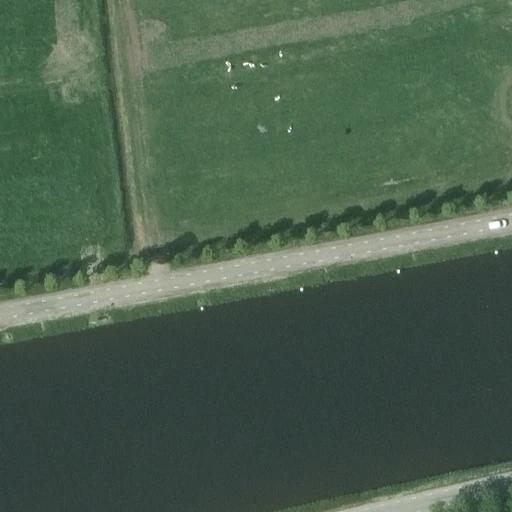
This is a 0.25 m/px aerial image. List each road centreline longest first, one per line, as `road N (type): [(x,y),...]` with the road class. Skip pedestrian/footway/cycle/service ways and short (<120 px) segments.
road 1 (tertiary): [(0,315),(511,218)]
road 2 (tertiary): [(386,511),(511,482)]
